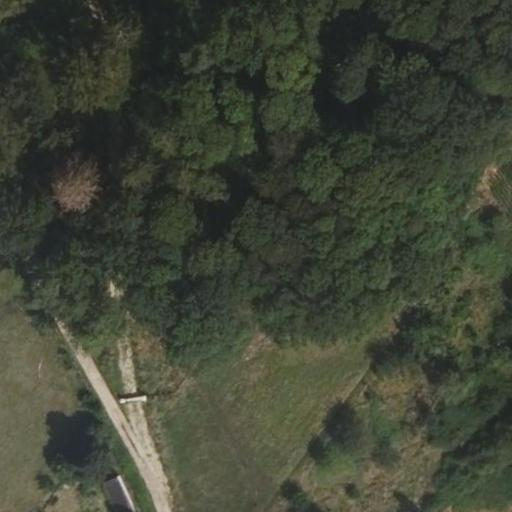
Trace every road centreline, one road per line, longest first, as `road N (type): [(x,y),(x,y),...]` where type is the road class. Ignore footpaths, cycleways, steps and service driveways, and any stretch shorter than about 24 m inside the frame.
road 1 (track): [(271,511),(391,358),(511,113)]
road 2 (track): [(164,511),(0,205)]
